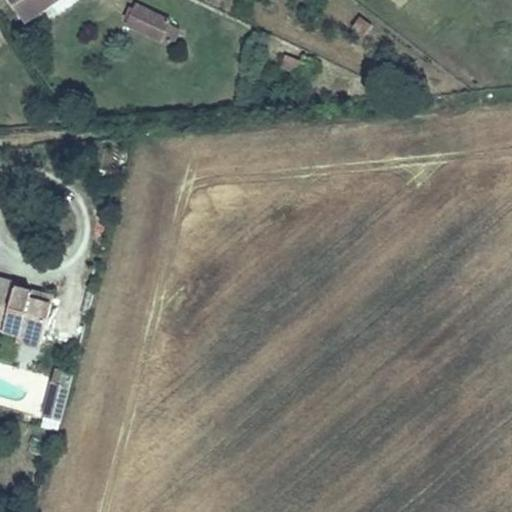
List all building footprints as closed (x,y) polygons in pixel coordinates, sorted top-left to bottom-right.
[(13,0),(32,22),(58,0),(13,0)] [(145,0),(132,23),(163,41),(177,18),(145,0)] [(285,70),(308,80),(315,65),(293,54),(285,70)] [(22,277),(0,270),(0,324),(20,330),(19,337),(38,343),(51,302),(18,293),(22,277)] [(59,411),(68,378),(51,374),(43,407),(59,411)]
